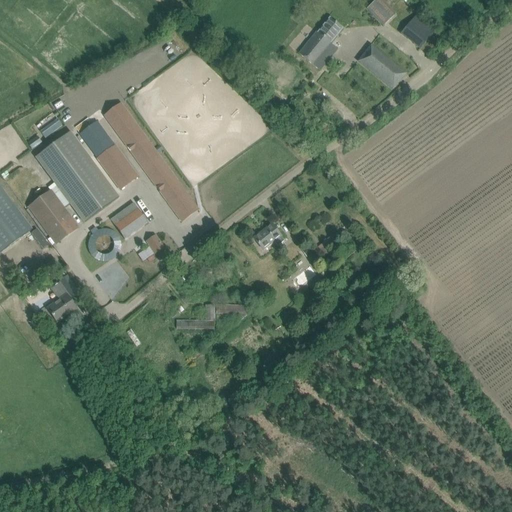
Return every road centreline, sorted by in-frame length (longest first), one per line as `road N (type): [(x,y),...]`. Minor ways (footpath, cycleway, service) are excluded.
road 1 (unclassified): [(511,5),(223,228),(72,360)]
road 2 (track): [(293,511),(195,453),(172,450),(0,490)]
road 3 (unknown): [(114,319),(78,268),(80,248),(96,227),(153,189)]
